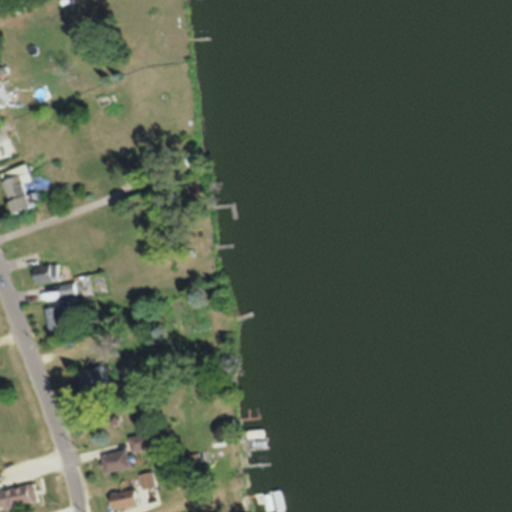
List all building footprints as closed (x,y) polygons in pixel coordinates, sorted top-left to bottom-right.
[(0,107),(13,104),(4,68),(0,69),(0,107)] [(8,172),(21,214),(47,206),(33,164),(8,172)] [(42,284),(67,275),(60,258),(35,267),(42,284)] [(68,295),(82,292),(80,282),(66,285),(68,295)] [(49,308),(54,330),(73,326),(68,304),(49,308)] [(116,385),(111,364),(78,371),(82,392),(116,385)] [(135,436),(138,450),(163,445),(161,432),(135,436)] [(137,468),(135,450),(107,453),(109,471),(137,468)] [(149,474),(150,487),(162,485),(161,473),(149,474)] [(3,489),(7,508),(44,500),(40,482),(3,489)] [(117,508),(148,505),(146,488),(115,492),(117,508)]
